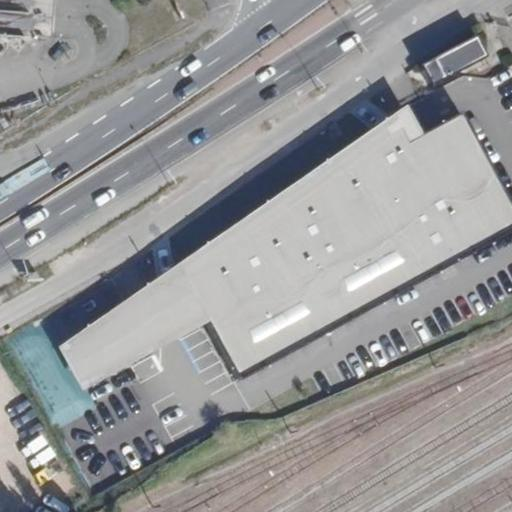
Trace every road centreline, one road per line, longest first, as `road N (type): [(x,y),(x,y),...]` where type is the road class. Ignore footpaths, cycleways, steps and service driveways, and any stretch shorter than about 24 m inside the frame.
road 1 (unclassified): [(0,314),(492,0)]
road 2 (unknown): [(121,239),(193,381),(222,400),(245,395),(511,251)]
road 3 (primary): [(0,262),(392,0)]
road 4 (primary): [(246,33),(0,202)]
